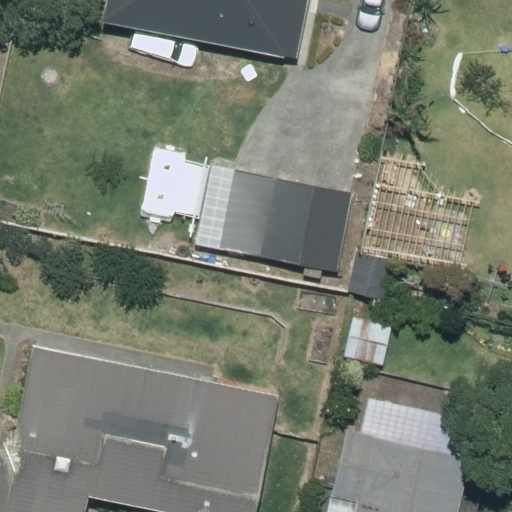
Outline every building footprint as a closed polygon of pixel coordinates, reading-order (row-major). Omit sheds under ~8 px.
[(98,0),(95,18),(293,57),(304,0),(98,0)] [(225,170),(210,250),(337,275),(353,195),(225,170)] [(394,329),(348,319),(337,365),(384,375),(394,329)] [(0,457),(0,511),(74,511),(78,493),(170,511),(190,511),(191,509),(207,511),(247,511),(269,411),(20,359),(1,457),(0,457)] [(450,511),(463,457),(460,457),(469,419),(370,398),(363,432),(339,427),(324,491),(351,498),(347,511),(450,511)]
